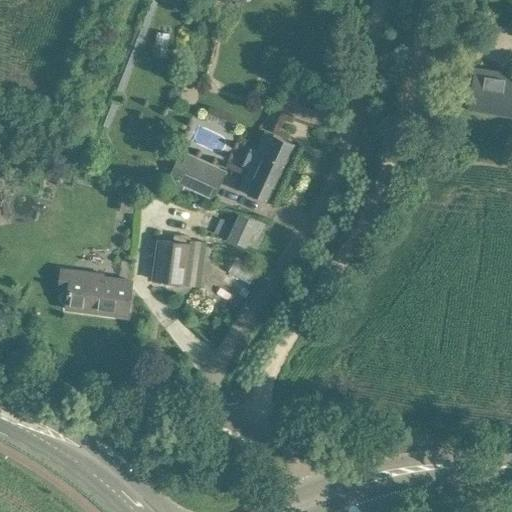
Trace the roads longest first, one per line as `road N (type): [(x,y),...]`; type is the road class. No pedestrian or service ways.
road 1 (unclassified): [(325,484),(275,431),(217,408),(209,374),(320,201),(363,117),(384,0)]
road 2 (track): [(245,420),(264,371),(369,223),(423,0)]
road 3 (secondary): [(165,511),(95,449),(0,399)]
road 4 (secondary): [(511,465),(422,459),(325,484)]
road 5 (secondary): [(352,499),(414,480),(511,470)]
road 6 (secondary): [(0,426),(85,479),(120,511)]
